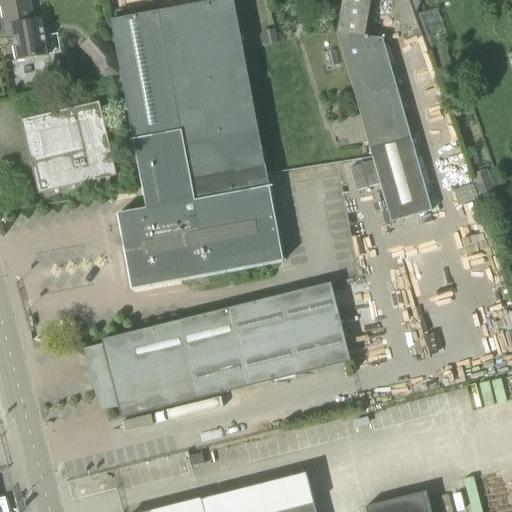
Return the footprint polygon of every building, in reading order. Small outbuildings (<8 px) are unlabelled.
[(34,21),(30,0),(0,0),(0,7),(5,36),(10,35),(15,62),(46,56),(40,20),(34,21)] [(134,17),(111,22),(110,22),(142,190),(140,191),(144,209),(128,213),(116,215),(131,291),(282,263),(265,168),(263,168),(230,0),(201,0),(202,4),(134,17)] [(369,0),(341,0),(336,33),(390,223),(431,211),(382,40),(364,37),(369,0)] [(408,0),(389,0),(403,40),(420,35),(414,16),(415,17),(408,0)] [(408,0),(415,17),(419,0),(408,0)] [(264,46),(277,44),(274,30),(262,32),(264,46)] [(81,48),(95,64),(98,79),(116,75),(112,52),(96,34),(81,48)] [(116,176),(99,103),(21,121),(38,194),(116,176)] [(375,227),(390,223),(378,184),(364,189),(375,227)] [(349,362),(330,285),(101,341),(102,345),(83,349),(99,412),(118,407),(120,419),(140,414),(349,362)] [(190,468),(204,465),(202,455),(188,458),(190,468)] [(314,511),(305,474),(156,511),(314,511)] [(365,511),(430,511),(425,493),(364,508),(365,511)]
